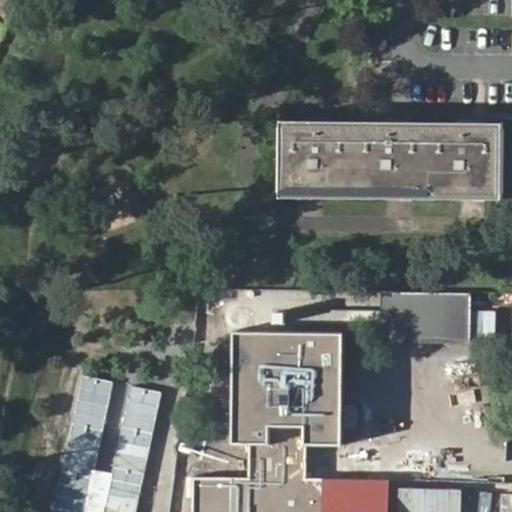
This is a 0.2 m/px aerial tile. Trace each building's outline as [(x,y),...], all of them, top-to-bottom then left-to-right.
[(284,115),(284,124),(502,126),(502,117),(284,115)] [(284,124),(282,185),(502,187),(502,126),(284,124)] [(502,187),(282,185),(282,195),(501,197),(502,187)] [(383,335),(472,335),(472,291),(384,290),(383,335)] [(237,329),(238,445),(254,445),(254,478),(197,479),(197,511),(382,511),(383,479),(311,478),(311,444),(347,444),(346,330),(237,329)] [(511,511),(511,507),(495,507),(496,489),(470,489),(469,511),(511,511)]
